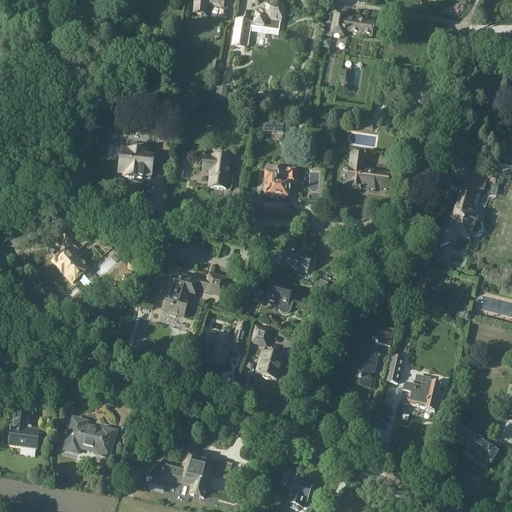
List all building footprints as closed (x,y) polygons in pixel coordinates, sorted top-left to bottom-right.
[(195,0),(194,14),(196,15),(198,16),(201,17),(202,15),(206,16),(207,8),(220,10),(219,19),(226,19),(227,8),(223,7),(224,0),(195,0)] [(254,26),(264,27),(264,28),(279,30),(280,24),(284,4),(267,2),(265,16),(256,14),(254,26)] [(345,17),(334,15),(332,25),(325,24),(323,37),(330,38),(331,36),(343,38),(344,32),(371,37),(373,24),(361,22),(362,18),(352,17),(351,21),(345,20),(345,17)] [(235,20),(231,48),(247,50),(252,22),(235,20)] [(329,50),(331,41),(322,39),(321,48),(329,50)] [(219,63),(212,62),(211,73),(218,74),(219,63)] [(347,71),(340,71),(338,84),(344,85),(347,71)] [(214,103),(225,104),(226,97),(215,95),(214,103)] [(360,130),(372,132),(373,124),(361,123),(360,130)] [(270,125),(264,125),(263,132),(282,134),(283,126),(277,125),(277,124),(270,124),(270,125)] [(342,126),(336,125),(334,138),(340,139),(342,126)] [(150,156),(149,155),(122,151),(116,152),(115,160),(120,162),(119,169),(125,170),(124,178),(134,179),(134,178),(151,180),(154,158),(150,158),(150,156)] [(365,155),(350,153),(345,189),(360,191),(361,188),(374,190),(374,188),(386,190),(388,175),(362,171),(365,155)] [(213,159),(204,158),(202,171),(212,172),(210,189),(226,191),(230,160),(214,158),(213,159)] [(266,199),(289,199),(289,197),(290,196),(290,181),(297,181),(297,171),(287,170),(288,172),(278,171),(278,170),(265,170),(264,195),(266,195),(266,199)] [(471,236),(476,237),(477,237),(478,237),(479,236),(480,235),(481,234),(482,232),(482,230),(482,228),(481,227),(481,226),(480,225),(475,223),(477,216),(472,215),(474,210),(477,211),(482,193),(484,193),(487,180),(469,175),(469,174),(466,174),(464,180),(450,231),(431,240),(437,251),(446,247),(447,244),(455,247),(457,240),(469,243),(471,236)] [(404,219),(408,222),(413,216),(410,212),(404,219)] [(53,263),(58,269),(58,271),(60,274),(62,274),(63,274),(67,279),(68,278),(73,284),(78,280),(87,291),(93,292),(96,288),(97,283),(87,272),(87,273),(78,263),(80,262),(75,256),(76,255),(75,254),(78,252),(74,246),(71,248),(73,236),(64,236),(63,247),(68,248),(69,249),(63,254),(61,251),(55,257),(57,260),(53,263)] [(397,250),(402,247),(401,244),(388,252),(380,260),(368,274),(363,288),(373,291),(375,286),(380,275),(376,273),(384,263),(388,265),(391,256),(391,254),(397,250)] [(280,265),(284,266),(284,267),(306,274),(312,255),(303,252),(302,255),(293,252),(292,253),(289,252),(288,253),(284,252),(280,265)] [(389,268),(396,270),(395,274),(407,277),(408,273),(409,273),(413,257),(405,255),(405,256),(393,253),(389,268)] [(425,270),(429,270),(432,259),(423,257),(423,261),(416,259),(413,269),(424,272),(425,270)] [(422,298),(427,279),(425,279),(426,276),(416,273),(415,276),(414,276),(410,296),(422,298)] [(161,313),(184,320),(189,305),(188,305),(190,297),(194,298),(196,293),(197,291),(203,293),(202,294),(224,300),(229,281),(208,275),(205,284),(172,275),(169,286),(168,285),(164,296),(166,297),(161,313)] [(136,279),(123,276),(119,293),(134,296),(136,279)] [(269,283),(265,299),(280,303),(278,307),(278,309),(279,312),(281,314),(283,315),(285,315),(288,315),(290,313),(291,311),(293,303),(289,301),(293,291),(269,283)] [(206,345),(215,348),(211,362),(225,366),(229,352),(233,353),(232,354),(239,356),(239,355),(245,334),(247,327),(238,324),(236,331),(233,344),(225,341),(225,340),(219,338),(218,340),(208,337),(206,345)] [(272,331),(254,326),(249,345),(267,350),(272,331)] [(349,372),(346,385),(370,390),(373,380),(369,379),(371,373),(374,374),(377,361),(374,360),(377,347),(378,345),(390,348),(393,335),(362,328),(355,358),(358,358),(355,369),(349,372)] [(190,341),(180,339),(176,355),(185,358),(190,341)] [(277,382),(284,358),(262,351),(255,375),(277,382)] [(403,361),(391,358),(386,382),(397,385),(403,361)] [(405,386),(401,405),(424,410),(424,411),(433,413),(440,387),(423,383),(423,381),(422,378),(420,377),(417,376),(415,377),(413,379),(411,388),(405,386)] [(12,428),(9,446),(37,450),(39,432),(26,430),(28,417),(16,415),(14,429),(12,428)] [(89,422),(72,418),(62,452),(79,457),(81,451),(94,455),(93,456),(110,461),(118,433),(101,428),(100,430),(88,426),(89,422)] [(446,433),(455,439),(454,441),(491,465),(492,463),(494,463),(497,459),(496,457),(498,454),(481,443),(482,440),(473,434),(477,429),(468,423),(466,426),(463,431),(461,430),(452,424),(446,433)] [(165,464),(161,479),(192,488),(190,496),(204,500),(214,466),(186,457),(182,469),(165,464)] [(291,472),(286,470),(282,483),(287,485),(291,472)] [(299,509),(304,510),(311,488),(295,482),(290,495),(292,496),(289,505),(291,506),(289,509),(298,511),(299,509)]
